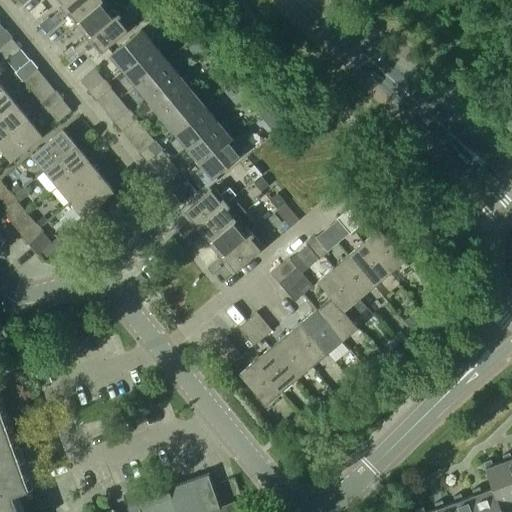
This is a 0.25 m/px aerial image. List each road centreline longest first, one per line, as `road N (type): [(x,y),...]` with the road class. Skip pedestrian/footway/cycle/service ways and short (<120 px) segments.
road 1 (residential): [(319,503),(279,491),(104,288),(26,295),(0,272)]
road 2 (secondary): [(450,133),(305,0)]
road 3 (unclassified): [(319,503),(345,491),(459,380)]
